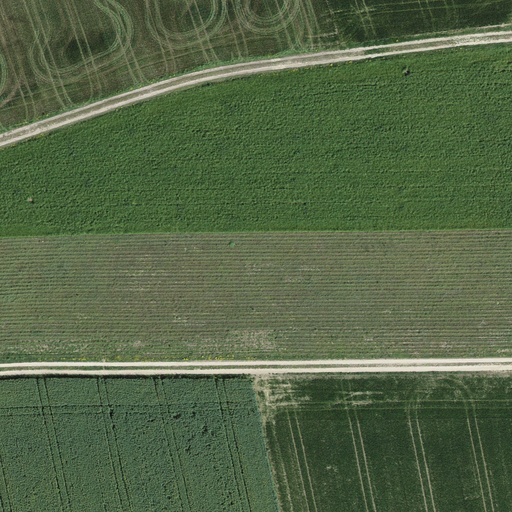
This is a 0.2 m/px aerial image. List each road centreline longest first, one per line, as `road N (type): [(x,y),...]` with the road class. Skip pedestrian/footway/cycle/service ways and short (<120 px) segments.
road 1 (track): [(0,140),(175,85),(288,64),(511,41)]
road 2 (track): [(0,374),(511,367)]
